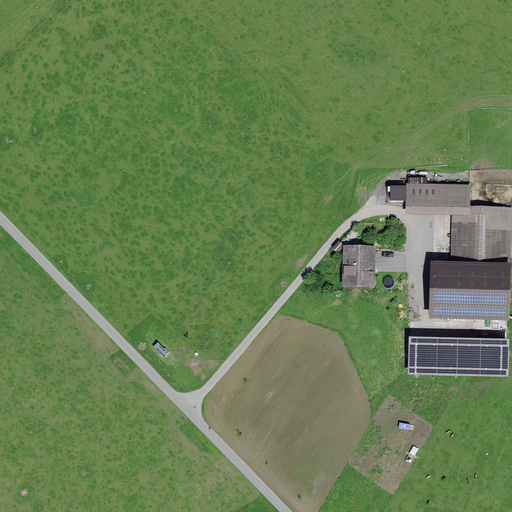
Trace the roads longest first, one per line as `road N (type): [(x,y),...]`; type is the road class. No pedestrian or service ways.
road 1 (track): [(511,328),(416,326),(420,228),(394,211),(378,211),(357,217),(332,242),(186,407)]
road 2 (unclassified): [(0,215),(286,511)]
